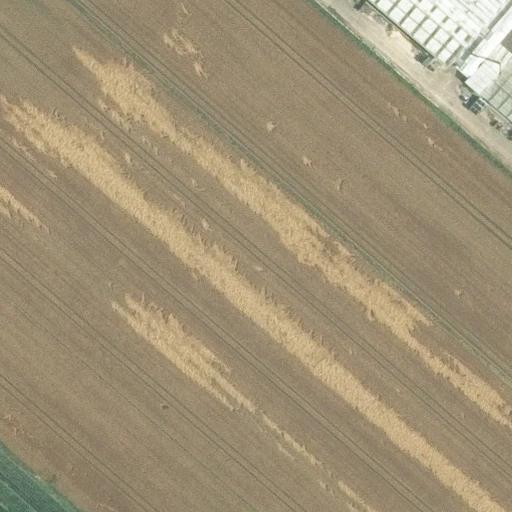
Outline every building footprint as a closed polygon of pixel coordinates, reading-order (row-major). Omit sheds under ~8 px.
[(476,30),(440,0),(370,0),(446,64),(453,57),(476,30)] [(501,0),(452,0),(481,24),(501,0)] [(511,0),(501,0),(481,24),(499,40),(511,24),(511,0)] [(476,30),(453,57),(471,72),(499,40),(481,24),(476,30)] [(511,24),(499,40),(511,50),(511,24)] [(511,50),(499,40),(471,72),(464,80),(511,120),(511,50)]
